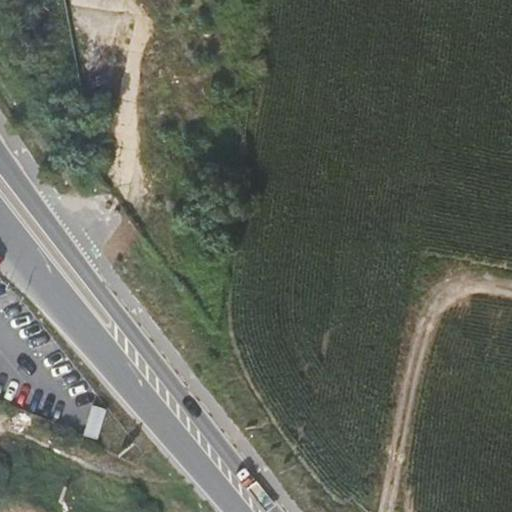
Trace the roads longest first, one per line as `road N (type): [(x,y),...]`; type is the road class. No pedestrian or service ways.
road 1 (primary): [(271,511),(0,159)]
road 2 (primary): [(0,221),(236,511)]
road 3 (track): [(511,291),(459,280),(429,301),(415,325),(374,511)]
